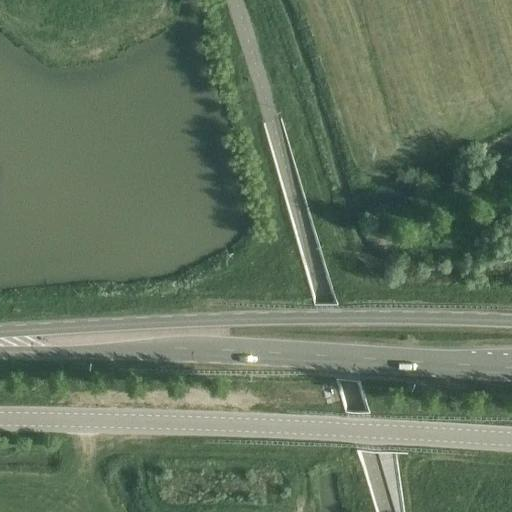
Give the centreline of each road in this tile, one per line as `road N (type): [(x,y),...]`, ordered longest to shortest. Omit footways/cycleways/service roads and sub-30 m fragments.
road 1 (primary): [(511,325),(326,320),(0,336)]
road 2 (primary): [(0,349),(511,370)]
road 3 (unclassified): [(0,421),(511,440)]
